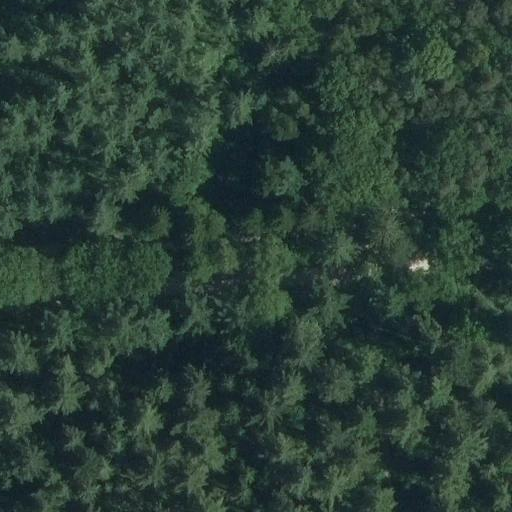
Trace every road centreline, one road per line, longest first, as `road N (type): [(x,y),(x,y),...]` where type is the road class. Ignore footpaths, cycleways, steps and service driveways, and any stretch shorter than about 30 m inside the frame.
road 1 (track): [(305,0),(376,511)]
road 2 (track): [(0,299),(511,259)]
